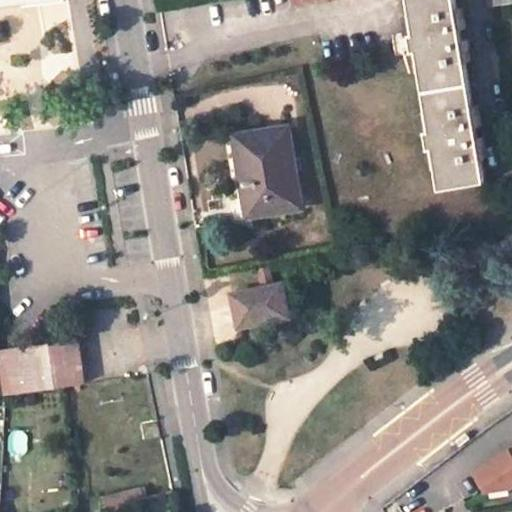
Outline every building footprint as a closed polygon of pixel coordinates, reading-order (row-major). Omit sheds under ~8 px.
[(289,0),(292,11),(340,0),(289,0)] [(430,155),(434,154),(442,195),(486,187),(480,153),(486,152),(480,123),(476,124),(464,55),(470,54),(465,26),(459,27),(454,0),(408,0),(416,39),(411,40),(413,55),(418,55),(432,139),(429,139),(430,155)] [(511,0),(489,0),(492,13),(511,9),(511,0)] [(302,212),(288,135),(236,143),(244,194),(238,195),(244,223),(302,212)] [(276,288),(273,277),(260,281),(263,291),(276,288)] [(239,334),(289,325),(282,290),(232,300),(239,334)] [(67,395),(88,392),(81,348),(3,360),(10,403),(67,395)] [(27,454),(29,431),(10,430),(8,452),(27,454)] [(511,448),(476,471),(488,489),(511,487),(511,485),(511,448)]
